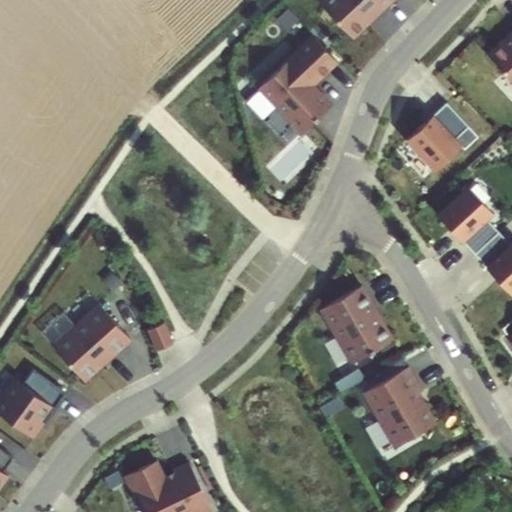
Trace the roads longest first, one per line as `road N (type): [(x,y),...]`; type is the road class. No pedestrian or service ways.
road 1 (residential): [(332,210),(230,340),(178,383),(97,429),(30,511)]
road 2 (residential): [(332,210),(386,243),(511,448)]
road 3 (residential): [(459,0),(379,85),(332,210)]
